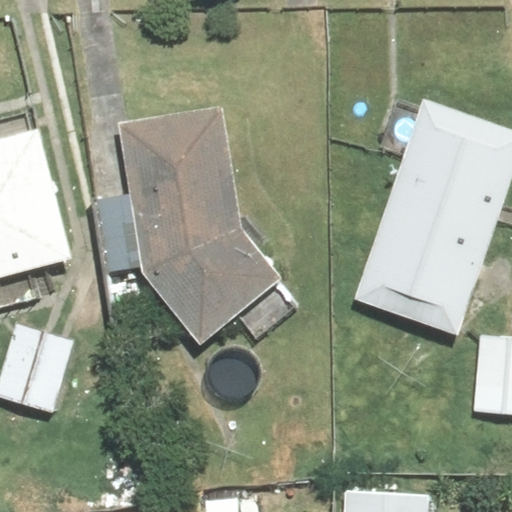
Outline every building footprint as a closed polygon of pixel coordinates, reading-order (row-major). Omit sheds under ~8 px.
[(511,114),(436,88),(362,298),(475,337),(511,231),(511,114)] [(57,103),(0,118),(0,279),(98,254),(57,103)] [(112,276),(149,271),(205,341),(297,268),(257,217),(241,103),(128,119),(138,190),(100,195),(112,276)] [(20,315),(0,396),(0,397),(67,413),(87,331),(20,315)] [(511,330),(490,329),(483,412),(511,414),(511,330)] [(354,486),(352,511),(437,511),(439,490),(354,486)]
